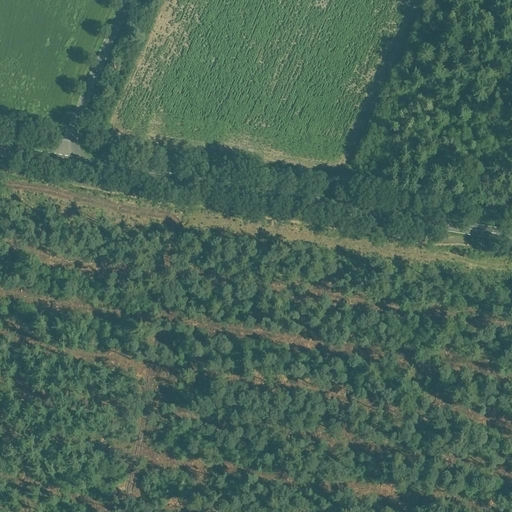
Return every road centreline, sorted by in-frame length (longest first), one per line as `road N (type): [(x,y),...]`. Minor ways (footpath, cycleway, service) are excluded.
road 1 (secondary): [(511,236),(64,161)]
road 2 (residential): [(125,0),(64,161)]
